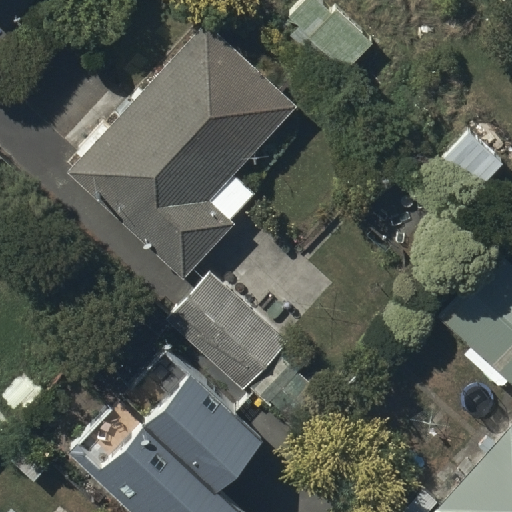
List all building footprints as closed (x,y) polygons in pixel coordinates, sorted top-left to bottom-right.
[(0,0),(0,63),(24,38),(0,15),(0,8),(8,0),(0,0)] [(292,71),(213,0),(183,0),(57,138),(175,245),(248,166),(225,145),(292,71)] [(307,0),(287,21),(310,41),(307,45),(341,76),(369,45),(333,13),(329,19),(307,0)] [(468,129),(411,191),(447,223),(504,164),(468,129)] [(383,185),(353,219),(404,263),(434,228),(383,185)] [(506,362),(511,355),(511,248),(484,223),(425,289),(506,362)] [(279,318),(203,249),(162,293),(238,363),(279,318)] [(240,389),(180,332),(93,423),(71,402),(60,412),(142,491),(133,511),(247,511),(227,493),(242,477),(197,434),(240,389)] [(511,511),(511,396),(501,387),(422,474),(464,511),(511,511)] [(125,511),(107,493),(96,504),(69,477),(34,511),(29,507),(24,511),(125,511)]
